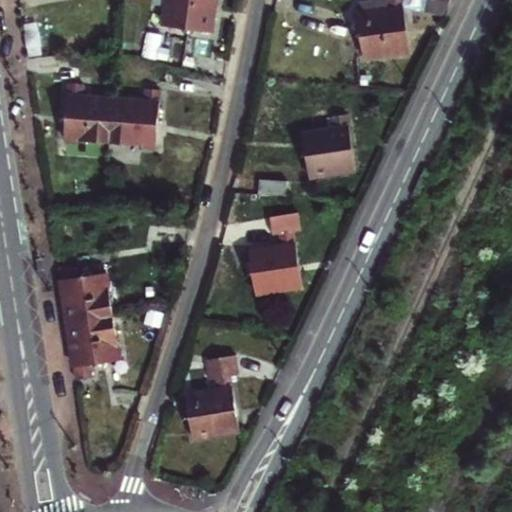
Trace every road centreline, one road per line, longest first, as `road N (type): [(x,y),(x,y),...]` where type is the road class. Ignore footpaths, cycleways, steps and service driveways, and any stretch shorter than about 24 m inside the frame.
road 1 (tertiary): [(489,0),(242,511)]
road 2 (residential): [(122,511),(217,195),(258,0)]
road 3 (tertiary): [(65,511),(9,266)]
road 4 (tertiary): [(9,266),(32,511)]
